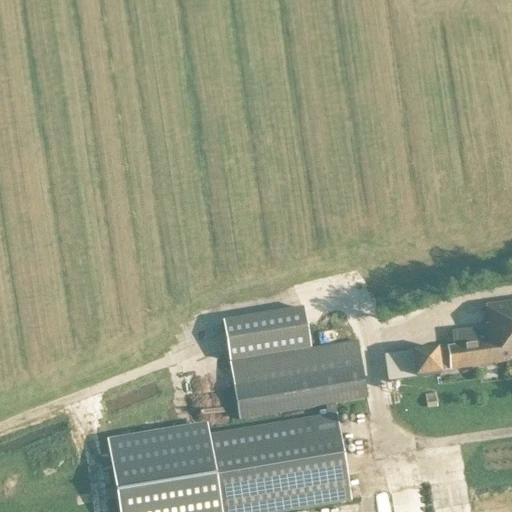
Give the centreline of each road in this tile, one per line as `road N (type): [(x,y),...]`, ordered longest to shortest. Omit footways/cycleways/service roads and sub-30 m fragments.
road 1 (track): [(85,393),(191,347),(205,312),(347,292),(374,343),(456,302),(511,292)]
road 2 (track): [(103,511),(85,393),(0,427)]
